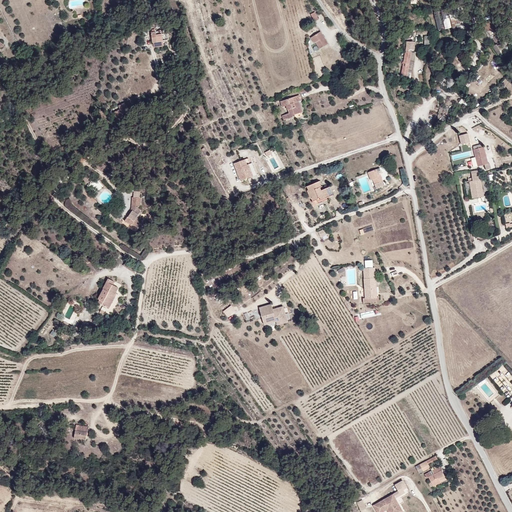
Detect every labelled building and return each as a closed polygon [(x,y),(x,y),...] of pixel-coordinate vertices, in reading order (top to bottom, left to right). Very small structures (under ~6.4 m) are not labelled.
[(461,26),(457,4),(451,6),(449,6),(450,9),(454,28),(455,32),(467,29),(465,25),(461,26)] [(454,28),(450,9),(443,11),(447,30),(454,28)] [(447,30),(443,11),(436,13),(440,31),(447,30)] [(322,20),(318,13),(313,16),(317,23),(322,20)] [(504,40),(493,20),(483,25),(492,41),(494,40),(496,44),(504,40)] [(329,44),(321,32),(311,39),(320,51),(329,44)] [(434,46),(434,37),(427,37),(426,45),(434,46)] [(507,53),(502,43),(494,48),(499,58),(507,53)] [(409,78),(414,54),(407,52),(402,77),(409,78)] [(300,98),(282,104),(284,110),(288,109),(290,115),(283,118),(285,123),(296,120),(295,118),(304,115),(302,110),(300,111),(298,105),(302,104),(300,98)] [(133,112),(129,104),(123,107),(125,110),(118,114),(120,118),(133,112)] [(118,114),(125,110),(123,107),(122,106),(115,110),(117,114),(118,114)] [(481,147),(475,148),(474,150),(478,168),(484,167),(486,172),(491,171),(489,165),(488,166),(484,149),(482,149),(481,147)] [(252,158),(236,164),(242,181),(258,175),(252,158)] [(380,180),(378,174),(377,170),(371,171),(375,184),(383,181),(383,179),(380,180)] [(471,174),(473,183),(470,183),(472,200),(483,198),(479,172),(471,174)] [(316,183),(326,179),(324,174),(314,178),(316,183)] [(337,197),(334,189),(326,192),(324,190),(326,189),(323,183),(311,189),(312,194),(311,194),(313,201),(315,200),(317,204),(322,202),(322,204),(337,197)] [(142,207),(143,200),(142,199),(135,199),(134,206),(142,207)] [(135,210),(136,209),(138,210),(138,207),(134,206),(133,212),(130,217),(131,218),(131,216),(135,210)] [(138,221),(144,213),(138,210),(136,209),(135,210),(141,215),(137,220),(131,216),(131,218),(128,222),(134,227),(134,226),(138,221)] [(137,220),(141,215),(135,210),(131,216),(137,220)] [(140,230),(144,225),(138,221),(134,226),(140,230)] [(139,273),(141,268),(131,261),(128,266),(139,273)] [(119,295),(123,288),(117,284),(118,281),(113,278),(107,287),(108,289),(103,297),(105,299),(103,302),(115,308),(118,303),(116,302),(119,295)] [(364,299),(364,303),(379,302),(377,278),(365,279),(366,298),(364,299)] [(273,304),(261,308),(266,325),(278,322),(279,326),(289,323),(284,307),(275,310),(273,304)] [(229,307),(223,311),(227,317),(233,312),(229,307)] [(84,333),(96,329),(95,324),(87,326),(86,323),(81,325),(83,330),(84,333)] [(88,439),(90,427),(87,426),(78,425),(76,438),(79,439),(80,438),(88,439)] [(437,461),(435,457),(419,465),(422,472),(429,469),(427,466),(437,461)] [(442,471),(440,467),(431,472),(433,475),(430,476),(428,473),(424,475),(426,479),(427,478),(432,487),(445,480),(441,471),(442,471)] [(396,493),(372,507),(375,511),(386,511),(402,511),(395,499),(398,497),(396,493)] [(361,511),(367,508),(363,500),(357,503),(361,511)]
